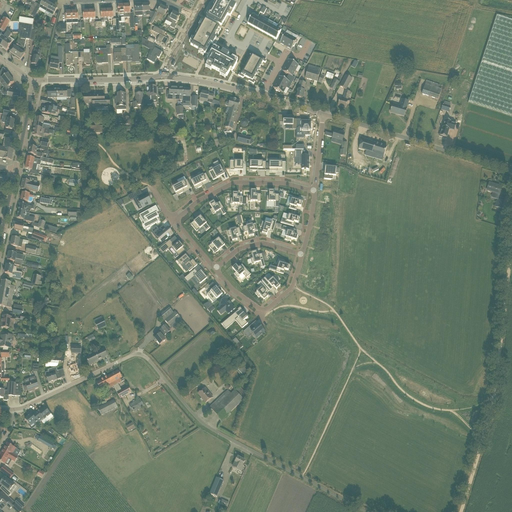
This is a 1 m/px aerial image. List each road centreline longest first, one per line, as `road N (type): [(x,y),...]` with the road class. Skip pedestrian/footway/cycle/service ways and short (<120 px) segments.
road 1 (unclassified): [(366,511),(202,423),(142,355),(25,406),(0,408)]
road 2 (track): [(511,257),(495,386),(459,511)]
road 3 (unclassified): [(511,170),(321,113)]
road 4 (residential): [(175,220),(237,182),(315,190)]
road 5 (residential): [(302,254),(291,288),(262,313),(214,268)]
road 6 (residential): [(279,63),(229,38),(251,0),(286,16)]
road 7 (unclassified): [(160,78),(29,84)]
